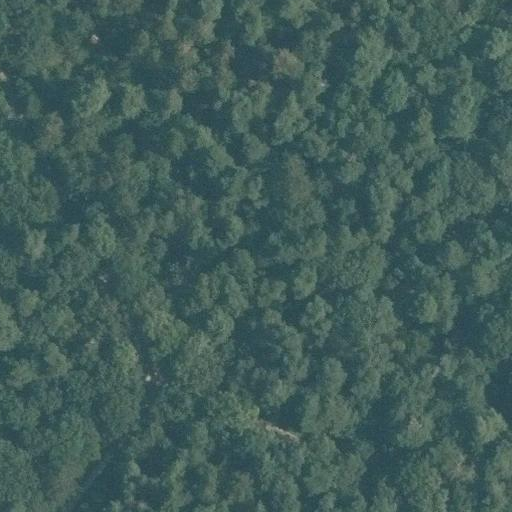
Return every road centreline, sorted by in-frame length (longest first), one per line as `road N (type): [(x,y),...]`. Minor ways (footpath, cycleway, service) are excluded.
road 1 (track): [(0,64),(145,384)]
road 2 (unknown): [(54,0),(196,134),(284,204)]
road 3 (track): [(447,0),(284,204)]
road 4 (track): [(284,204),(145,384)]
road 5 (track): [(193,407),(393,511)]
road 6 (unknown): [(145,384),(47,511)]
